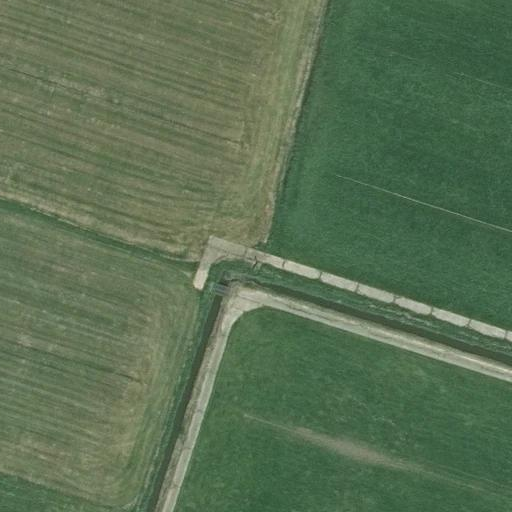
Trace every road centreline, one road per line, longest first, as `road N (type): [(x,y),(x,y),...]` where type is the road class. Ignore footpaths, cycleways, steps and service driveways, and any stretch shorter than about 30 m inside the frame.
road 1 (track): [(165,511),(230,313),(246,302),(271,301),(511,378)]
road 2 (track): [(195,281),(214,245),(511,339)]
